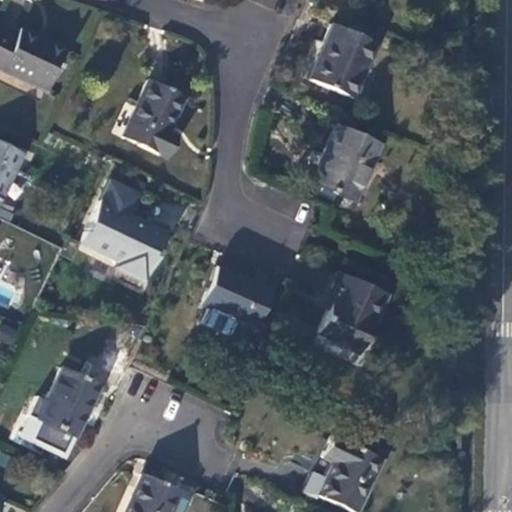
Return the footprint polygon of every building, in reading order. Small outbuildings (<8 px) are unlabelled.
[(329,24),(304,79),(350,99),(375,44),(329,24)] [(15,38),(0,30),(0,69),(46,91),(65,50),(19,29),(15,38)] [(145,80),(119,138),(166,159),(176,136),(166,132),(182,96),(145,80)] [(352,203),(378,145),(334,125),(324,148),(326,149),(310,184),(352,203)] [(0,144),(0,195),(20,154),(0,144)] [(106,182),(77,243),(119,263),(116,269),(142,282),(165,235),(125,216),(135,195),(106,182)] [(0,252),(42,272),(54,246),(0,221),(0,252)] [(268,291),(214,267),(197,304),(252,328),(268,291)] [(384,294),(339,273),(326,300),(329,302),(315,333),(357,353),(384,294)] [(0,339),(12,344),(18,329),(1,323),(0,324),(0,339)] [(59,368),(34,420),(73,438),(97,387),(59,368)] [(355,511),(380,461),(328,436),(317,458),(328,463),(313,495),(348,511),(355,511)] [(139,474),(121,511),(167,511),(177,491),(139,474)]
